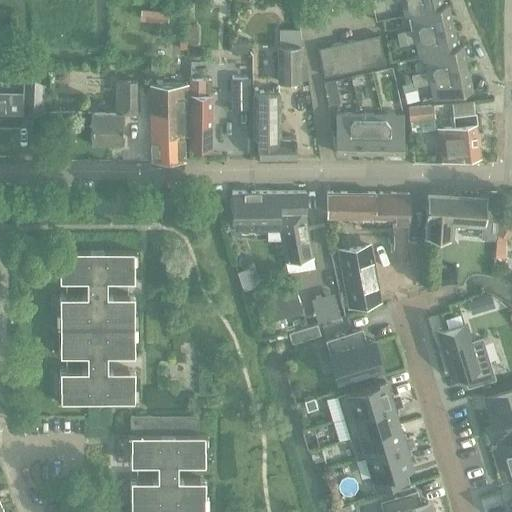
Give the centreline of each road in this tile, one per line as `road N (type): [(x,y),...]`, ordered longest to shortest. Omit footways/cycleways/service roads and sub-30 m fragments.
road 1 (residential): [(0,174),(511,176)]
road 2 (residential): [(404,316),(462,511)]
road 3 (residential): [(34,511),(17,456),(81,442)]
road 4 (residential): [(457,0),(510,108)]
